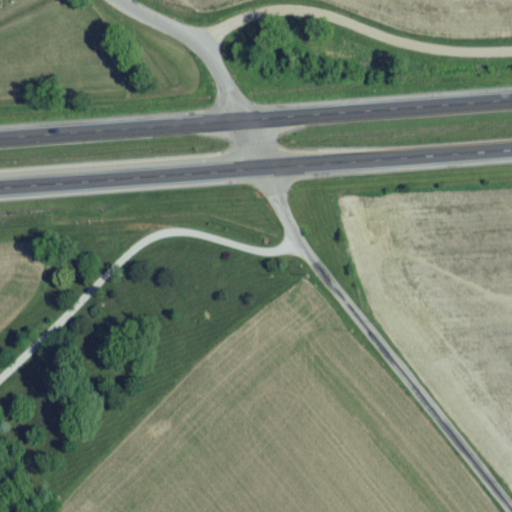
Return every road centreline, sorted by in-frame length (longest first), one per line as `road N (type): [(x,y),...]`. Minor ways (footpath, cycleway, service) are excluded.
road 1 (residential): [(506,511),(300,258),(205,47)]
road 2 (trunk): [(0,194),(511,151)]
road 3 (trunk): [(511,100),(0,140)]
road 4 (residential): [(205,47),(251,18),(316,14),(422,55),(511,59)]
